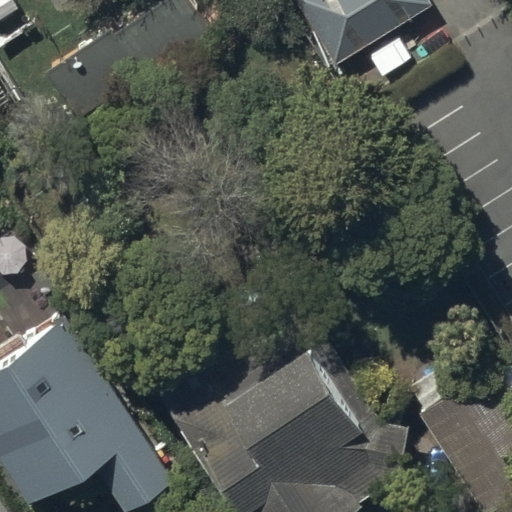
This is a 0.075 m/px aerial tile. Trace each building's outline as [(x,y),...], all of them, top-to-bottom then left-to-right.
[(214,31),(193,0),(157,0),(36,78),(67,125),(214,31)] [(429,0),(305,0),(340,55),(429,0)] [(385,407),(294,262),(148,353),(248,511),(334,511),(402,469),(412,412),(385,407)] [(179,470),(69,302),(0,347),(0,434),(34,487),(94,447),(130,502),(179,470)] [(424,391),(416,397),(484,496),(511,476),(511,352),(504,341),(463,368),(447,344),(409,370),(424,391)]
